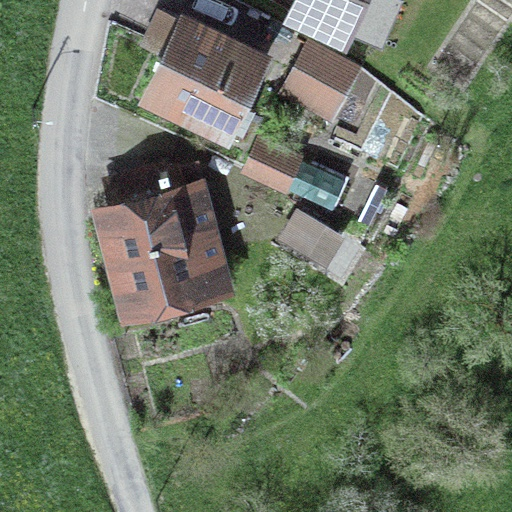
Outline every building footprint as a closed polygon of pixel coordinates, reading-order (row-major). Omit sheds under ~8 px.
[(253,65),(256,57),(179,20),(145,92),(222,129),(253,65)] [(346,63),(302,39),(286,67),(330,92),(346,63)] [(236,164),(277,184),(289,161),(248,140),(236,164)] [(102,183),(133,298),(219,276),(194,181),(169,187),(164,167),(102,183)] [(318,262),(334,235),(294,212),(279,238),(318,262)]
